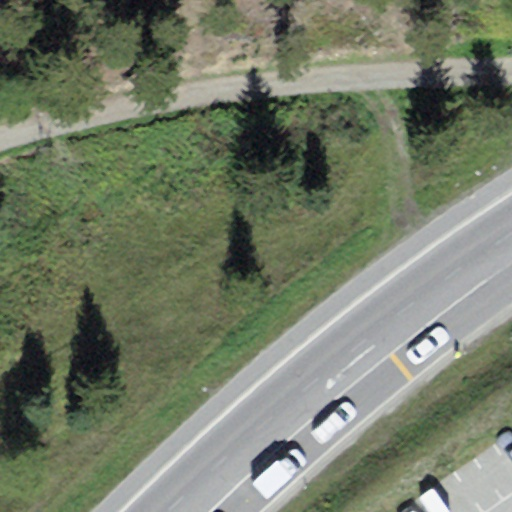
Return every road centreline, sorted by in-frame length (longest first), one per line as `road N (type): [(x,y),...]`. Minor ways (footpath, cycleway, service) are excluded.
road 1 (track): [(0,131),(268,88),(511,77)]
road 2 (primary): [(189,511),(385,340),(511,248)]
